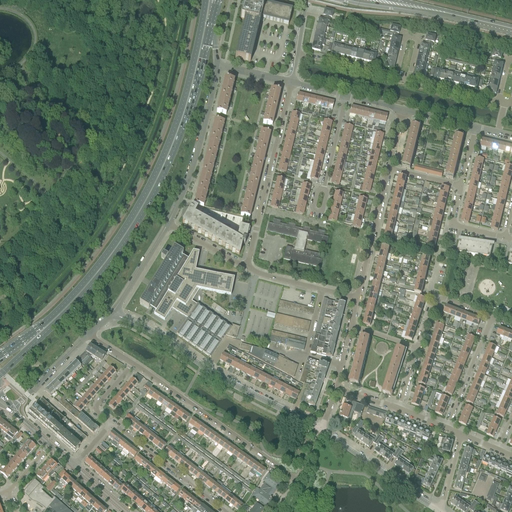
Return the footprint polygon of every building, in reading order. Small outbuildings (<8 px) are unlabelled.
[(244,1),(240,19),(246,20),(237,59),(235,59),(250,63),(250,62),(249,62),(260,17),(288,24),(288,25),(292,10),(291,10),(291,12),(264,5),(265,4),(264,4),(263,9),(257,8),(258,5),(244,1)] [(325,10),(322,19),(327,21),(330,22),(331,18),(331,19),(333,12),(325,10)] [(317,25),(316,31),(324,33),(326,27),(317,25)] [(382,34),(385,35),(392,37),(397,38),(400,28),(391,26),(390,32),(379,29),(379,30),(378,33),(380,34),(380,35),(382,35),(382,34)] [(316,31),(314,37),(323,39),(324,33),(316,31)] [(427,34),(425,44),(430,45),(430,46),(432,46),(433,43),(434,43),(436,36),(427,34)] [(314,37),(313,43),(321,45),(324,46),(325,40),(323,39),(314,37)] [(392,37),(391,43),(399,45),(400,39),(401,39),(397,38),(392,37)] [(331,53),(337,54),(339,46),(340,43),(334,41),(331,53)] [(321,45),(313,43),(311,50),(320,52),(321,45)] [(339,46),(337,54),(343,56),(345,47),(346,45),(340,43),(339,46)] [(391,43),(389,49),(397,51),(398,51),(399,45),(391,43)] [(345,47),(343,56),(349,57),(352,46),(346,45),(345,47)] [(352,46),(349,57),(356,59),(358,50),(358,48),(352,46)] [(389,49),(388,55),(396,57),(398,51),(397,51),(389,49)] [(356,59),(362,60),(364,52),(358,50),(356,59)] [(420,50),(419,56),(427,58),(428,52),(420,50)] [(492,61),(495,62),(495,61),(500,63),(502,52),(494,50),(492,57),(493,57),(492,61)] [(370,53),(368,62),(374,63),(375,58),(376,55),(377,52),(370,51),(370,53)] [(362,60),(368,62),(370,53),(364,52),(362,60)] [(388,55),(386,61),(394,63),(395,63),(396,57),(388,55)] [(419,56),(417,62),(425,64),(427,58),(419,56)] [(385,67),(384,67),(393,70),(393,69),(395,63),(394,63),(386,61),(386,62),(385,67)] [(495,62),(493,68),(502,70),(503,63),(500,63),(495,61),(495,62)] [(417,62),(416,68),(424,70),(425,64),(417,62)] [(414,74),(414,75),(422,77),(422,76),(423,71),(424,70),(416,68),(414,74)] [(435,73),(434,78),(440,79),(442,71),(443,68),(440,68),(439,70),(436,69),(435,73)] [(455,70),(449,68),(448,72),(446,81),(452,82),(455,71),(455,70)] [(493,68),(492,74),(500,76),(502,70),(493,68)] [(440,79),(446,81),(448,72),(442,71),(440,79)] [(452,82),(458,84),(460,75),(461,72),(455,71),(452,82)] [(466,77),(464,85),(470,87),(473,76),(467,74),(466,77)] [(492,74),(490,80),(498,82),(499,82),(500,76),(492,74)] [(458,84),(464,85),(466,77),(460,75),(458,84)] [(473,76),(470,87),(477,88),(478,83),(479,80),(476,79),(476,77),(473,76)] [(225,79),(221,96),(230,98),(232,91),(235,92),(236,89),(232,88),(234,81),(228,80),(228,79),(227,79),(225,79)] [(490,80),(489,86),(497,88),(499,82),(498,82),(490,80)] [(487,92),(496,94),(497,88),(489,86),(488,87),(487,92)] [(265,96),(265,99),(268,100),(267,107),(276,109),(280,92),(278,92),(278,91),(277,91),(271,90),(269,97),(265,96)] [(230,98),(221,96),(217,113),(219,113),(219,114),(220,114),(226,115),(228,108),(231,109),(232,106),(228,105),(230,98)] [(276,109),(267,107),(265,114),(261,113),(261,116),(264,117),(263,124),(269,125),(268,126),(270,126),(272,126),(276,109)] [(355,118),(355,116),(357,108),(351,107),(349,117),(355,118)] [(215,120),(211,137),(220,139),(222,132),(225,133),(226,131),(222,130),(224,122),(218,121),(217,120),(217,121),(215,120)] [(413,123),(402,168),(410,169),(421,125),(413,123)] [(258,141),(256,148),(266,151),(270,134),(268,133),(267,132),(267,133),(261,131),(259,139),(255,138),(254,140),(258,141)] [(456,134),(446,178),(453,180),(464,136),(456,134)] [(211,137),(207,154),(216,156),(218,149),(221,150),(222,147),(218,147),(220,139),(211,137)] [(369,144),(368,146),(369,146),(369,150),(371,150),(379,152),(380,147),(373,145),(369,144)] [(254,158),(252,165),(262,167),(266,151),(256,148),(255,155),(251,154),(250,157),(254,158)] [(207,154),(202,171),(212,173),(214,166),(217,167),(218,164),(214,163),(216,156),(207,154)] [(250,175),(248,182),(258,185),(262,167),(252,165),(251,172),(247,171),(246,174),(250,175)] [(414,170),(428,174),(429,169),(415,165),(414,170)] [(310,167),(308,172),(319,175),(320,169),(313,167),(310,167)] [(430,169),(429,174),(442,177),(443,172),(442,172),(430,169)] [(202,171),(198,187),(208,190),(210,183),(213,184),(214,181),(210,180),(212,173),(202,171)] [(308,172),(306,178),(310,179),(317,181),(319,175),(308,172)] [(399,176),(398,182),(405,184),(406,178),(399,176)] [(246,191),(244,198),(254,201),(258,185),(248,182),(247,189),(243,188),(242,190),(246,191)] [(363,186),(360,185),(359,191),(369,193),(370,188),(363,186)] [(441,190),(440,192),(448,194),(449,188),(439,186),(438,189),(441,190)] [(208,190),(198,187),(194,204),(196,205),(198,205),(204,207),(205,199),(209,200),(210,198),(206,197),(208,190)] [(396,188),(395,195),(402,196),(403,190),(396,188)] [(436,197),(434,203),(438,204),(445,206),(446,200),(439,198),(436,197)] [(254,201),(244,198),(243,205),(239,205),(238,207),(242,208),(240,216),(246,217),(248,218),(248,217),(250,218),(254,201)] [(240,228),(239,231),(238,238),(196,215),(197,213),(198,213),(199,207),(196,207),(195,209),(192,207),(190,209),(189,209),(188,208),(187,208),(186,209),(185,209),(184,210),(183,211),(188,214),(182,223),(235,253),(239,255),(243,240),(246,240),(248,229),(240,228)] [(304,209),(297,207),(294,207),(293,213),(295,213),(295,214),(302,215),(304,209)] [(392,207),(390,213),(398,214),(401,215),(402,209),(399,209),(399,208),(392,207)] [(269,224),(267,232),(296,239),(294,250),(291,249),(291,248),(286,247),(283,259),(291,261),(319,268),(320,268),(322,260),(318,259),(319,257),(319,258),(320,254),(306,251),(305,252),(304,251),(306,240),(326,245),(328,238),(323,237),(324,235),(325,232),(318,230),(317,233),(309,231),(310,228),(303,227),(302,229),(294,227),(295,225),(288,223),(288,226),(280,224),(281,221),(274,220),(273,224),(273,225),(269,224)] [(430,220),(429,226),(432,227),(440,229),(441,223),(434,221),(430,220)] [(386,231),(384,237),(392,239),(395,239),(396,233),(393,233),(393,232),(386,231)] [(486,256),(485,258),(489,259),(489,257),(490,257),(493,246),(493,245),(493,244),(492,244),(492,243),(487,243),(488,243),(487,245),(459,240),(457,251),(486,256)] [(140,304),(148,309),(149,307),(155,311),(156,311),(156,312),(155,314),(155,313),(154,315),(155,316),(164,321),(167,317),(168,314),(171,311),(171,310),(172,309),(187,318),(177,334),(176,334),(183,339),(184,340),(188,342),(189,343),(195,347),(196,348),(202,352),(203,353),(208,356),(209,357),(210,358),(225,337),(226,336),(236,339),(240,328),(239,327),(232,325),(230,327),(213,316),(197,304),(197,305),(191,302),(192,301),(199,289),(216,293),(222,294),(229,295),(231,296),(234,279),(212,274),(207,273),(195,271),(196,264),(197,264),(198,259),(197,259),(198,253),(193,252),(191,255),(188,260),(187,259),(187,260),(182,256),(181,256),(182,253),(181,253),(175,249),(174,249),(168,259),(167,258),(167,257),(164,255),(163,255),(161,258),(163,259),(164,260),(165,261),(166,260),(167,261),(154,282),(153,284),(152,283),(151,283),(150,282),(148,286),(149,287),(149,286),(150,287),(151,287),(150,289),(140,304)] [(381,251),(380,258),(387,259),(390,260),(391,255),(388,254),(388,253),(381,251)] [(419,261),(422,262),(429,264),(430,258),(420,255),(419,261)] [(419,262),(418,268),(420,268),(427,270),(429,264),(422,262),(419,262)] [(375,276),(374,282),(381,284),(382,278),(375,276)] [(414,279),(412,286),(416,286),(423,288),(424,282),(417,280),(414,279)] [(374,282),(372,288),(379,290),(379,291),(382,291),(383,285),(381,285),(381,284),(374,282)] [(371,294),(369,301),(379,303),(381,297),(378,296),(371,294)] [(418,297),(417,303),(424,305),(425,299),(418,297)] [(323,299),(322,305),(326,306),(331,307),(332,301),(328,300),(323,299)] [(369,301),(368,307),(375,308),(378,309),(379,303),(369,301)] [(333,308),(343,310),(345,304),(335,302),(333,308)] [(417,303),(415,309),(422,311),(424,305),(417,303)] [(443,312),(449,315),(452,308),(446,305),(443,312)] [(326,306),(325,312),(328,313),(332,314),(342,316),(343,310),(333,308),(326,306)] [(409,314),(413,315),(420,317),(422,311),(415,309),(411,308),(409,314)] [(449,315),(455,317),(458,310),(452,308),(449,315)] [(455,317),(461,319),(463,312),(458,310),(455,317)] [(325,312),(324,316),(329,317),(330,319),(330,320),(340,322),(342,316),(332,314),(325,312)] [(461,319),(466,322),(469,314),(463,312),(461,319)] [(466,322),(472,324),(475,317),(469,314),(466,322)] [(413,315),(411,321),(418,323),(420,317),(413,315)] [(475,317),(472,324),(478,326),(481,319),(475,317)] [(323,318),(322,324),(329,326),(339,328),(340,322),(330,320),(323,318)] [(372,321),(365,319),(363,325),(370,327),(372,321)] [(411,321),(409,327),(416,329),(418,323),(411,321)] [(317,323),(316,329),(321,330),(321,327),(325,328),(324,331),(327,332),(337,334),(339,328),(329,326),(322,324),(317,323)] [(437,324),(435,330),(442,332),(444,326),(437,324)] [(409,327),(407,333),(414,335),(416,329),(409,327)] [(500,336),(502,337),(505,330),(499,327),(496,336),(500,337),(500,336)] [(321,330),(319,336),(326,338),(336,340),(337,334),(327,332),(324,331),(321,330)] [(435,330),(433,336),(440,338),(442,332),(435,330)] [(504,337),(508,339),(511,332),(505,330),(502,337),(504,337)] [(414,335),(407,333),(405,339),(412,341),(414,335)] [(349,382),(351,383),(351,384),(355,385),(356,383),(359,384),(370,338),(367,338),(368,335),(361,334),(361,336),(362,336),(351,380),(350,379),(349,382)] [(276,336),(273,336),(270,335),(268,342),(286,346),(285,347),(303,351),(306,339),(300,338),(299,342),(296,341),(293,341),(290,340),(288,339),(285,339),(282,338),(279,337),(276,336)] [(468,335),(466,342),(473,345),(475,338),(468,335)] [(319,336),(318,342),(325,343),(335,346),(336,340),(326,338),(319,336)] [(433,336),(431,342),(439,344),(440,338),(433,336)] [(313,341),(312,347),(333,352),(335,346),(325,343),(324,344),(318,342),(313,341)] [(431,342),(429,348),(437,350),(439,344),(431,342)] [(466,342),(463,347),(470,350),(473,345),(466,342)] [(239,350),(249,352),(250,347),(241,344),(239,350)] [(489,344),(487,350),(494,353),(496,347),(494,346),(492,345),(489,344)] [(76,360),(80,364),(87,358),(93,348),(90,346),(85,353),(84,353),(76,360)] [(391,396),(392,396),(393,394),(392,393),(405,351),(407,351),(407,349),(401,346),(400,349),(397,348),(383,393),(386,394),(386,396),(390,397),(391,396)] [(248,355),(273,367),(278,357),(265,351),(250,347),(249,352),(248,355)] [(333,352),(312,347),(310,353),(332,358),(333,352)] [(463,347),(461,353),(468,356),(470,350),(463,347)] [(87,358),(80,364),(88,372),(90,370),(87,367),(93,361),(90,359),(91,357),(95,359),(99,352),(93,348),(87,358)] [(429,348),(428,353),(435,356),(437,350),(429,348)] [(487,350),(484,356),(491,359),(494,353),(487,350)] [(105,356),(99,352),(95,359),(101,363),(105,356)] [(428,353),(426,359),(433,362),(435,356),(428,353)] [(461,353),(459,359),(466,362),(468,356),(461,353)] [(219,360),(225,363),(228,357),(223,354),(219,360)] [(228,357),(225,363),(230,366),(234,359),(235,357),(230,354),(228,357)] [(484,356),(482,362),(489,365),(492,366),(494,360),(491,359),(484,356)] [(278,357),(273,367),(293,378),(298,366),(278,357)] [(230,366),(236,369),(239,362),(234,359),(230,366)] [(305,365),(310,366),(317,368),(326,372),(328,366),(319,363),(307,359),(305,365)] [(426,359),(424,365),(431,367),(433,362),(426,359)] [(459,359),(457,364),(464,367),(466,362),(459,359)] [(75,361),(70,366),(75,372),(77,370),(78,371),(81,368),(75,361)] [(236,369),(241,372),(245,365),(239,362),(236,369)] [(482,362),(480,367),(487,370),(489,365),(482,362)] [(457,364),(454,370),(461,373),(464,367),(457,364)] [(241,372),(246,375),(250,368),(245,365),(241,372)] [(424,365),(422,371),(429,373),(431,367),(424,365)] [(70,366),(65,371),(71,378),(74,374),(73,374),(75,372),(70,366)] [(110,367),(106,372),(111,376),(115,372),(110,367)] [(480,367),(477,373),(484,376),(487,370),(480,367)] [(246,375),(252,378),(255,371),(250,368),(246,375)] [(317,368),(315,374),(324,377),(326,372),(317,368)] [(454,370),(452,376),(459,379),(461,373),(454,370)] [(65,371),(60,376),(65,382),(67,380),(68,381),(71,378),(65,371)] [(252,378),(257,380),(261,374),(255,371),(252,378)] [(422,371),(420,377),(427,379),(429,373),(422,371)] [(106,372),(102,376),(107,381),(111,376),(106,372)] [(477,373),(475,379),(482,382),(484,376),(477,373)] [(132,379),(128,384),(133,388),(137,383),(138,384),(143,378),(137,374),(132,379)] [(257,380),(263,383),(266,376),(261,374),(257,380)] [(315,374),(313,380),(322,383),(324,377),(315,374)] [(448,376),(447,380),(450,382),(450,381),(457,384),(459,379),(452,376),(449,375),(448,376)] [(60,376),(55,381),(61,387),(64,384),(65,385),(67,383),(65,382),(60,376)] [(102,376),(98,381),(104,385),(107,381),(102,376)] [(263,383),(268,386),(272,379),(266,376),(263,383)] [(427,379),(420,377),(418,383),(425,385),(427,379)] [(268,386),(274,389),(277,382),(272,379),(268,386)] [(475,379),(473,384),(480,387),(482,382),(475,379)] [(313,380),(311,386),(320,389),(322,383),(313,380)] [(55,381),(50,386),(55,391),(57,390),(57,391),(61,387),(55,381)] [(98,381),(94,385),(99,390),(104,385),(98,381)] [(450,382),(447,387),(454,390),(457,384),(450,381),(450,382)] [(145,385),(143,388),(148,391),(150,388),(152,385),(148,382),(145,385)] [(274,389),(279,392),(283,385),(277,382),(274,389)] [(283,385),(279,392),(284,395),(287,389),(288,388),(289,385),(284,382),(283,385)] [(128,384),(124,388),(129,393),(133,388),(128,384)] [(306,384),(304,390),(318,395),(320,389),(311,386),(306,384)] [(473,384),(470,390),(478,393),(480,387),(473,384)] [(94,385),(91,389),(96,394),(99,390),(94,385)] [(55,391),(50,386),(45,391),(51,397),(54,394),(53,393),(55,391)] [(418,387),(416,393),(423,395),(425,389),(418,387)] [(454,390),(447,387),(445,393),(452,396),(454,390)] [(124,388),(120,393),(125,397),(129,393),(124,388)] [(284,395),(290,397),(293,391),(288,388),(284,395)] [(91,389),(86,394),(92,399),(96,394),(91,389)] [(147,395),(152,398),(156,393),(151,389),(147,395)] [(304,390),(302,396),(316,401),(318,395),(304,390)] [(470,390),(468,395),(475,398),(478,393),(470,390)] [(293,391),(290,397),(295,400),(299,393),(293,391)] [(503,391),(501,396),(504,398),(511,401),(511,397),(511,394),(509,393),(506,392),(504,391),(503,391)] [(120,393),(116,397),(121,402),(125,397),(120,393)] [(152,398),(156,402),(160,396),(156,393),(152,398)] [(416,393),(414,398),(421,401),(423,395),(416,393)] [(86,394),(82,398),(88,403),(92,399),(86,394)] [(475,398),(468,395),(466,402),(473,405),(475,398)] [(156,402),(161,405),(165,399),(160,396),(156,402)] [(316,401),(302,396),(300,402),(314,407),(316,401)] [(442,396),(440,402),(447,404),(449,399),(442,396)] [(116,397),(112,401),(117,406),(121,402),(116,397)] [(46,427),(47,428),(60,414),(42,398),(33,409),(32,408),(31,409),(32,409),(29,412),(32,414),(31,414),(32,415),(32,414),(33,416),(34,416),(36,418),(36,419),(37,419),(39,421),(40,422),(43,424),(42,424),(43,425),(43,424),(46,427),(45,427),(46,427)] [(82,398),(78,403),(84,408),(88,403),(82,398)] [(421,401),(414,398),(412,404),(419,407),(421,401)] [(504,398),(501,403),(508,406),(511,401),(504,398)] [(161,405),(166,409),(170,403),(165,399),(161,405)] [(343,409),(340,417),(343,418),(342,422),(346,425),(349,421),(350,421),(353,412),(361,415),(362,412),(364,406),(347,400),(345,406),(344,406),(343,409)] [(77,401),(73,406),(80,412),(84,408),(78,403),(77,401)] [(117,406),(112,401),(108,406),(113,410),(117,406)] [(440,402),(437,407),(444,410),(447,404),(440,402)] [(166,409),(164,411),(169,415),(175,406),(170,403),(166,409)] [(501,403),(499,409),(506,412),(508,406),(501,403)] [(175,406),(169,415),(174,418),(176,415),(180,410),(175,406)] [(466,406),(463,412),(470,414),(473,408),(466,406)] [(437,407),(435,413),(442,416),(444,410),(437,407)] [(506,412),(499,409),(496,415),(503,418),(506,412)] [(179,422),(181,419),(185,413),(180,410),(176,415),(178,417),(176,420),(179,422)] [(463,412),(461,417),(468,420),(470,414),(463,412)] [(93,434),(98,429),(81,413),(80,414),(76,419),(93,434)] [(185,413),(181,419),(186,422),(190,417),(185,413)] [(55,435),(56,436),(69,422),(60,414),(47,428),(49,429),(48,430),(49,430),(52,432),(52,433),(52,432),(55,435)] [(385,422),(391,425),(394,419),(396,415),(393,414),(391,418),(388,416),(385,422)] [(124,421),(128,425),(132,419),(128,416),(124,421)] [(391,425),(398,427),(400,421),(402,417),(399,416),(397,420),(394,419),(391,425)] [(468,420),(461,417),(459,423),(466,426),(468,420)] [(494,417),(491,423),(498,426),(501,420),(494,417)] [(128,425),(133,429),(137,423),(132,419),(128,425)] [(189,423),(188,424),(193,427),(193,428),(197,422),(192,419),(189,423)] [(398,427),(404,430),(406,424),(408,420),(405,419),(403,423),(400,421),(398,427)] [(352,432),(351,432),(352,432),(356,435),(354,437),(359,441),(364,434),(361,432),(359,431),(359,429),(364,423),(359,420),(359,421),(355,426),(354,428),(352,432)] [(409,435),(410,432),(412,426),(414,422),(411,421),(410,425),(406,424),(404,430),(402,434),(406,435),(407,434),(409,435)] [(58,438),(61,440),(73,426),(69,422),(56,436),(58,437),(58,438)] [(193,428),(192,430),(196,434),(198,431),(202,426),(202,425),(197,422),(193,428)] [(133,429),(138,432),(142,427),(137,423),(133,429)] [(409,435),(408,436),(413,438),(414,436),(415,437),(418,429),(420,424),(417,423),(416,428),(412,426),(410,432),(409,435)] [(491,423),(489,429),(496,432),(498,426),(491,423)] [(1,430),(6,434),(11,428),(6,424),(1,430)] [(65,443),(66,444),(78,430),(73,426),(61,440),(61,441),(64,443),(64,444),(65,443)] [(202,426),(198,431),(199,432),(203,434),(204,432),(207,429),(202,426)] [(415,437),(414,439),(421,441),(422,437),(424,431),(426,427),(424,426),(422,430),(418,429),(415,437)] [(138,432),(142,436),(147,431),(142,427),(138,432)] [(6,434),(4,438),(6,440),(7,439),(9,442),(12,439),(13,439),(12,439),(14,436),(17,433),(17,432),(11,428),(6,434)] [(424,432),(422,437),(428,440),(430,436),(432,432),(433,430),(430,428),(428,432),(428,433),(427,432),(424,431),(424,432)] [(203,434),(207,438),(211,432),(207,429),(203,434)] [(496,432),(489,429),(486,435),(493,438),(496,432)] [(78,430),(66,444),(67,446),(68,446),(70,448),(70,449),(71,449),(72,450),(72,451),(73,451),(75,452),(74,453),(75,453),(75,452),(77,450),(78,450),(78,449),(77,449),(87,438),(78,430)] [(142,436),(147,440),(151,434),(147,431),(142,436)] [(108,437),(113,441),(117,436),(112,432),(108,437)] [(147,440),(152,443),(156,438),(158,435),(153,432),(151,434),(147,440)] [(207,438),(212,441),(216,436),(211,432),(207,438)] [(359,441),(364,444),(369,437),(364,434),(359,441)] [(373,443),(375,444),(381,436),(378,434),(375,438),(370,435),(369,437),(364,444),(369,448),(373,443)] [(117,436),(113,441),(111,444),(116,448),(118,445),(122,440),(117,436)] [(212,441),(217,445),(221,439),(216,436),(212,441)] [(374,451),(379,455),(385,445),(380,442),(383,438),(381,436),(375,444),(377,446),(374,451)] [(152,443),(157,447),(161,442),(156,438),(152,443)] [(442,438),(441,444),(444,445),(452,447),(453,441),(445,439),(442,438)] [(27,440),(23,445),(30,452),(36,446),(35,446),(30,441),(29,441),(27,439),(27,440)] [(221,439),(217,445),(222,448),(226,443),(221,439)] [(118,445),(123,449),(128,444),(122,440),(118,445)] [(161,442),(157,447),(161,451),(166,445),(161,442)] [(222,448),(227,452),(231,446),(226,443),(222,448)] [(123,449),(122,451),(127,455),(129,453),(133,448),(128,444),(123,449)] [(452,447),(444,445),(441,444),(439,449),(438,452),(440,453),(446,455),(446,452),(450,453),(452,447)] [(23,445),(18,450),(20,452),(26,457),(30,452),(23,445)] [(379,455),(384,458),(390,449),(385,445),(379,455)] [(227,452),(232,455),(236,450),(231,446),(227,452)] [(164,453),(168,456),(172,451),(168,447),(164,453)] [(133,448),(129,453),(134,458),(138,452),(133,448)] [(393,456),(395,458),(401,450),(398,448),(393,455),(389,451),(390,449),(384,458),(389,461),(393,456)] [(465,448),(463,454),(471,456),(474,456),(475,451),(473,450),(465,448)] [(232,455),(237,459),(241,453),(236,450),(232,455)] [(394,465),(399,468),(405,459),(401,456),(403,452),(401,450),(395,458),(398,460),(394,465)] [(168,456),(173,460),(177,454),(172,451),(168,456)] [(20,452),(15,457),(21,462),(26,457),(20,452)] [(237,459),(242,462),(246,457),(241,453),(237,459)] [(177,454),(173,460),(178,464),(182,458),(184,456),(182,454),(180,457),(177,454)] [(483,461),(482,462),(488,465),(491,459),(491,458),(492,455),(490,454),(488,458),(485,456),(483,461)] [(134,461),(139,465),(144,460),(138,455),(134,461)] [(492,466),(494,468),(497,462),(499,458),(496,456),(494,460),(491,459),(488,465),(487,467),(491,469),(492,466)] [(8,460),(10,462),(16,467),(21,462),(15,457),(13,459),(11,457),(8,460)] [(85,463),(89,467),(94,461),(89,457),(84,463),(85,463)] [(242,462),(246,466),(250,460),(246,457),(242,462)] [(429,457),(427,460),(428,461),(433,463),(440,466),(443,460),(438,458),(435,457),(434,459),(430,457),(429,457)] [(178,464),(182,467),(187,462),(182,458),(178,464)] [(399,468),(404,472),(409,465),(410,463),(405,459),(399,468)] [(497,462),(494,468),(497,469),(496,472),(499,473),(500,470),(503,464),(505,460),(502,459),(500,463),(497,462)] [(51,460),(46,465),(52,471),(57,465),(56,465),(51,460)] [(139,465),(145,469),(149,464),(144,460),(139,465)] [(246,466),(251,469),(255,463),(250,460),(246,466)] [(89,467),(94,471),(98,465),(94,461),(89,467)] [(10,462),(6,467),(12,473),(16,467),(10,462)] [(182,467),(187,471),(191,466),(187,462),(182,467)] [(500,470),(506,473),(509,467),(511,463),(508,462),(506,466),(503,464),(500,470)] [(251,469),(249,472),(254,476),(256,472),(260,467),(255,463),(251,469)] [(433,463),(430,468),(438,472),(440,466),(433,463)] [(145,469),(150,473),(154,468),(149,464),(145,469)] [(46,465),(41,471),(47,476),(50,473),(52,475),(54,473),(52,471),(46,465)] [(94,471),(98,475),(103,470),(98,465),(94,471)] [(409,465),(404,472),(409,475),(414,469),(409,465)] [(460,465),(459,471),(466,473),(469,474),(471,468),(468,467),(460,465)] [(187,471),(192,475),(196,469),(191,466),(187,471)] [(12,473),(6,467),(1,473),(7,478),(6,478),(7,478),(12,473)] [(103,470),(98,475),(103,479),(107,474),(108,474),(110,471),(105,467),(103,470)] [(196,469),(192,475),(197,478),(201,473),(203,470),(198,467),(196,469)] [(260,467),(256,472),(261,476),(265,470),(260,467)] [(150,473),(155,477),(159,472),(154,468),(150,473)] [(430,468),(428,473),(435,477),(438,472),(430,468)] [(47,476),(41,471),(36,476),(36,477),(37,476),(38,478),(36,480),(35,480),(42,486),(44,483),(42,481),(47,476)] [(155,477),(160,481),(164,476),(159,472),(155,477)] [(197,478),(201,482),(206,477),(201,473),(197,478)] [(428,473),(425,479),(433,482),(435,477),(428,473)] [(103,479),(107,483),(112,478),(108,474),(103,479)] [(201,482),(206,486),(210,480),(212,478),(207,474),(206,477),(201,482)] [(258,501),(250,511),(261,511),(265,506),(269,508),(274,501),(271,499),(271,498),(270,498),(274,492),(272,490),(273,488),(275,490),(278,492),(283,485),(268,474),(265,478),(263,481),(264,482),(259,491),(256,488),(251,496),(249,499),(251,501),(254,498),(258,501)] [(58,484),(62,488),(64,486),(70,479),(65,475),(65,476),(60,481),(59,481),(60,482),(58,484)] [(160,481),(165,485),(170,480),(164,476),(160,481)] [(108,484),(112,487),(117,482),(112,478),(107,483),(108,483),(107,483),(108,484)] [(425,479),(423,478),(421,483),(423,484),(423,485),(430,488),(433,482),(425,479)] [(64,486),(69,490),(74,483),(70,479),(64,486)] [(41,491),(44,488),(35,481),(34,480),(22,493),(31,501),(34,502),(37,504),(40,506),(43,508),(46,510),(49,507),(50,508),(52,510),(53,511),(70,511),(56,499),(55,499),(54,497),(52,500),(41,491)] [(165,485),(171,489),(175,484),(170,480),(165,485)] [(206,486),(211,489),(215,484),(210,480),(206,486)] [(53,482),(53,481),(46,489),(48,492),(56,484),(53,482)] [(117,482),(112,487),(112,488),(117,492),(120,488),(124,484),(121,483),(118,481),(117,482)] [(69,490),(73,494),(79,487),(74,483),(69,490)] [(120,491),(125,495),(130,490),(131,488),(126,484),(120,491)] [(175,484),(171,489),(169,491),(174,496),(180,488),(175,484)] [(211,489),(216,493),(220,488),(215,484),(211,489)] [(73,494),(71,496),(75,500),(78,498),(83,491),(79,487),(73,494)] [(216,493),(220,497),(224,492),(220,488),(216,493)] [(129,499),(130,499),(135,494),(130,490),(125,495),(127,497),(127,498),(129,499)] [(178,496),(183,500),(187,494),(183,490),(178,496)] [(83,491),(78,498),(80,500),(78,502),(80,504),(88,495),(83,491)] [(220,497),(225,501),(229,495),(224,492),(220,497)] [(225,501),(230,504),(236,496),(231,493),(229,495),(225,501)] [(132,501),(134,503),(139,498),(135,494),(130,499),(129,500),(131,502),(132,501)] [(183,500),(188,504),(192,498),(187,494),(183,500)] [(80,504),(84,508),(92,499),(88,495),(80,504)] [(230,504),(234,508),(238,502),(240,500),(236,496),(230,504)] [(450,503),(455,507),(460,500),(455,497),(450,503)] [(139,507),(144,502),(139,498),(134,503),(137,505),(136,506),(138,508),(139,507)] [(188,504),(186,506),(190,510),(192,507),(197,502),(192,498),(188,504)] [(92,499),(84,508),(89,511),(91,509),(97,503),(92,499)] [(511,501),(505,499),(503,505),(510,508),(511,503),(511,501)] [(455,507),(460,510),(465,504),(460,500),(455,507)] [(466,511),(469,509),(471,511),(477,503),(474,501),(471,505),(466,502),(465,504),(460,510),(462,511),(466,511)] [(141,509),(144,511),(149,506),(144,502),(139,507),(140,508),(139,509),(141,510),(141,509)] [(192,507),(197,511),(202,505),(197,502),(192,507)] [(238,502),(234,508),(239,511),(243,506),(238,502)] [(91,509),(93,511),(96,511),(101,507),(97,503),(91,509)] [(476,511),(475,511),(479,504),(477,503),(471,511),(473,511),(476,511)]
